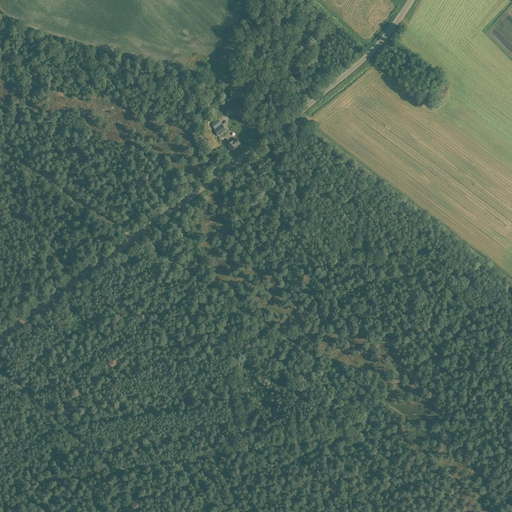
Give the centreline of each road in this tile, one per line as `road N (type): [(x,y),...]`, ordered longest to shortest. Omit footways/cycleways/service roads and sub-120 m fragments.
road 1 (tertiary): [(0,338),(326,95),(410,0)]
road 2 (track): [(114,469),(387,427),(420,364),(511,287)]
